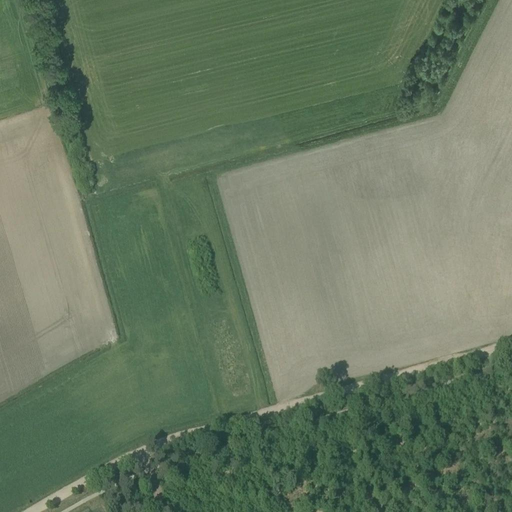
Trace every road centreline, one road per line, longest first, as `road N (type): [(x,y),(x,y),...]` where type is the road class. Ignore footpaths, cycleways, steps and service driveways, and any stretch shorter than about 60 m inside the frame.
road 1 (track): [(143,448),(511,348)]
road 2 (track): [(35,511),(143,448)]
